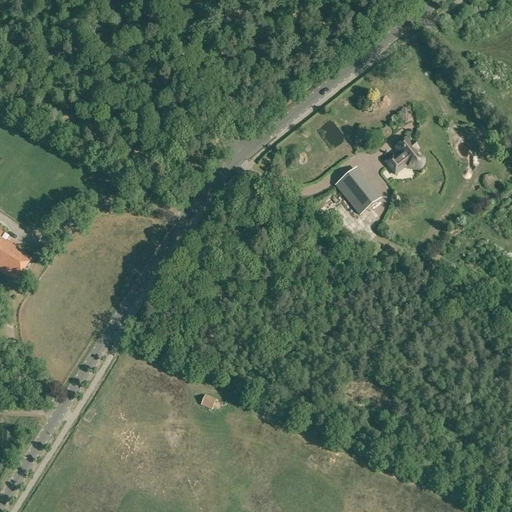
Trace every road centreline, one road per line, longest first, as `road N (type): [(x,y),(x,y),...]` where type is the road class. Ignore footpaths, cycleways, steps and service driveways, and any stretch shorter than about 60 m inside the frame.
road 1 (tertiary): [(0,511),(178,225),(235,159)]
road 2 (tertiary): [(235,159),(436,0)]
road 3 (unclassified): [(235,159),(174,0)]
